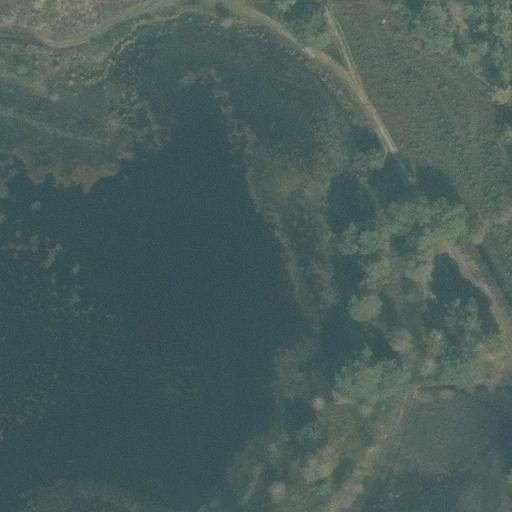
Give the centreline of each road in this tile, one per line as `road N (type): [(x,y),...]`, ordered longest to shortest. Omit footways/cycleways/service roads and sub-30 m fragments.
road 1 (track): [(511,345),(426,235),(347,59)]
road 2 (track): [(347,59),(235,2),(179,0)]
road 3 (track): [(163,0),(69,40),(0,36)]
